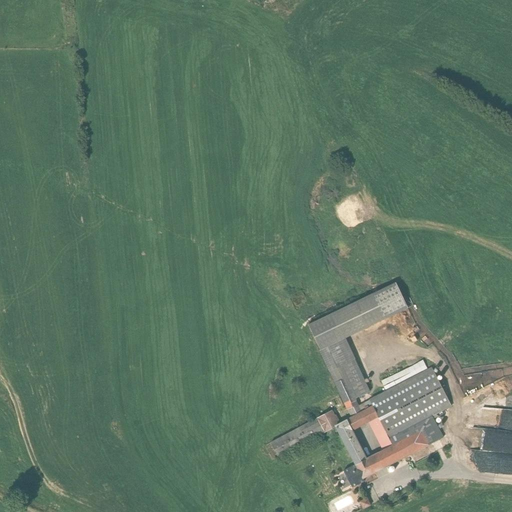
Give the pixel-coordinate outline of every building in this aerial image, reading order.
[(439,254),(450,290),(466,285),(455,249),(439,254)] [(319,350),(345,338),(386,318),(408,308),(395,283),(373,293),(308,325),(319,350)] [(345,338),(319,350),(350,417),(340,423),(333,409),(270,443),(278,457),(335,427),(342,441),(354,464),(343,470),(352,487),(364,481),(363,478),(374,472),(428,445),(443,437),(432,416),(389,438),(392,445),(367,458),(353,430),(378,417),(368,400),(359,405),(355,398),(370,391),(345,338)] [(368,400),(378,417),(389,438),(432,416),(438,413),(451,407),(431,367),(368,400)] [(367,498),(359,502),(363,509),(371,505),(367,498)]
